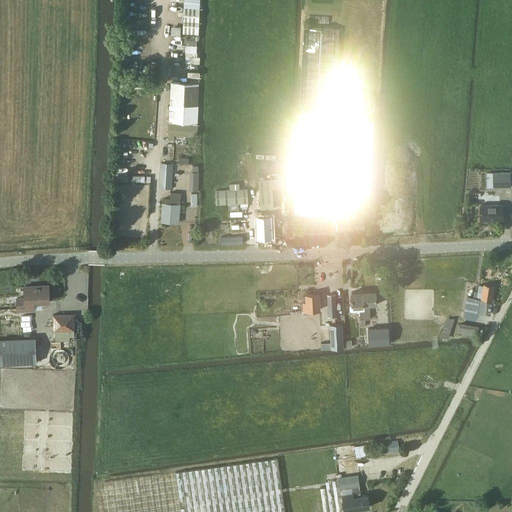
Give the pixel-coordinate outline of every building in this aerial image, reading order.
[(199,34),(200,0),(184,0),(183,33),(199,34)] [(304,27),(295,213),(323,214),(330,215),(339,28),(304,27)] [(370,195),(374,119),(349,118),(351,71),(338,70),(332,193),(370,195)] [(197,136),(200,83),(171,82),(169,139),(174,139),(175,135),(197,136)] [(377,104),(377,101),(376,99),(374,95),(372,94),(370,92),(368,91),(365,91),(363,91),(361,91),(358,93),(356,94),(354,97),(353,98),(352,101),(352,103),(352,106),(353,108),(354,111),(355,112),(357,114),(359,115),(362,116),(364,116),(367,116),(369,115),(373,113),(374,111),(376,109),(377,106),(377,104)] [(172,188),(173,164),(161,163),(160,188),(172,188)] [(494,187),(511,187),(511,172),(494,172),(494,187)] [(261,208),(274,208),(273,188),(279,187),(278,179),(260,180),(261,208)] [(240,189),(240,184),(240,183),(230,183),(230,189),(216,189),(217,204),(248,203),(248,188),(240,189)] [(180,204),(181,193),(171,192),(171,199),(165,198),(164,202),(163,202),(162,221),(179,222),(180,204)] [(503,204),(481,205),(481,220),(503,220),(503,204)] [(281,209),(272,210),(273,236),(282,235),(281,209)] [(256,214),(257,236),(271,235),(270,214),(256,214)] [(364,231),(364,215),(339,214),(338,230),(364,231)] [(495,286),(484,284),(483,285),(479,285),(478,292),(475,291),(474,297),(467,297),(464,317),(476,319),(479,299),(493,301),(495,286)] [(50,302),(50,301),(49,285),(25,286),(25,297),(17,298),(18,311),(35,310),(34,302),(39,301),(39,302),(50,302)] [(377,290),(364,291),(365,305),(366,318),(370,318),(370,305),(377,304),(377,290)] [(352,306),(350,306),(350,310),(352,311),(360,311),(361,326),(366,326),(366,318),(365,305),(364,291),(351,292),(352,306)] [(304,311),(320,310),(319,293),(306,294),(307,302),(303,302),(304,311)] [(336,294),(327,294),(329,315),(337,315),(336,294)] [(74,313),(54,314),(54,315),(54,331),(74,330),(74,313)] [(441,337),(443,337),(449,339),(449,337),(455,319),(446,318),(445,324),(441,337)] [(343,324),(330,325),(331,349),(344,348),(343,324)] [(388,329),(366,331),(367,347),(388,345),(388,329)] [(37,362),(36,337),(0,339),(0,355),(0,364),(37,362)] [(385,451),(399,449),(398,440),(389,441),(390,444),(385,445),(385,451)] [(104,511),(286,511),(278,458),(100,482),(104,511)] [(356,511),(356,509),(370,507),(368,494),(362,495),(358,474),(338,477),(340,488),(341,488),(342,494),(344,511),(356,511)] [(325,481),(326,487),(320,488),(323,511),(343,511),(339,479),(325,481)]
